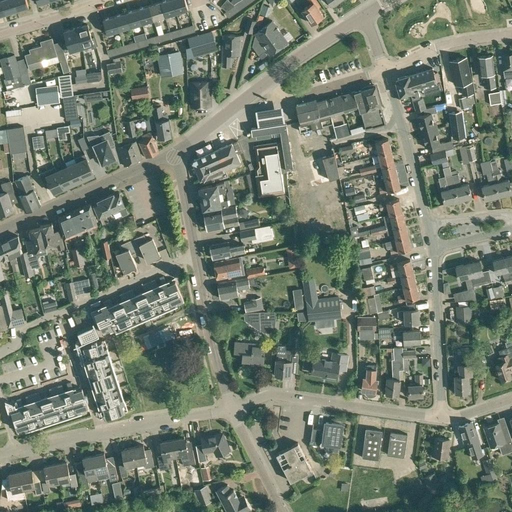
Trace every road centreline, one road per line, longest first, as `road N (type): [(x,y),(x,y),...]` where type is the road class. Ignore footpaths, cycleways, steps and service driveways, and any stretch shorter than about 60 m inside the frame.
road 1 (residential): [(0,355),(36,322),(196,256)]
road 2 (residential): [(16,453),(230,410)]
road 3 (residential): [(443,418),(271,395),(230,410)]
road 4 (tertiary): [(0,233),(174,157)]
road 5 (residential): [(443,418),(434,249)]
road 6 (residential): [(428,223),(384,70)]
road 7 (residential): [(230,410),(196,256)]
road 8 (residential): [(384,70),(437,46),(511,34)]
road 9 (residential): [(267,81),(293,97),(384,70)]
road 10 (unknown): [(53,210),(35,173),(31,115),(44,94)]
road 11 (tertiary): [(174,157),(267,81)]
